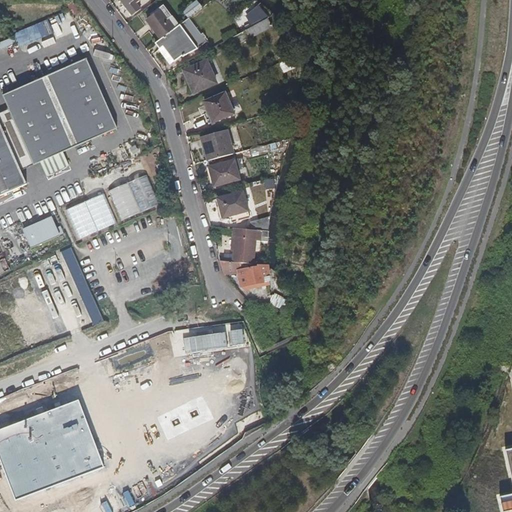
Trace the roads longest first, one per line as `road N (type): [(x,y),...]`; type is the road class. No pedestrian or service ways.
road 1 (primary): [(511,56),(460,197),(391,319),(315,402),(161,511)]
road 2 (primary): [(330,511),(383,449),(427,370),(511,100)]
road 3 (residential): [(94,0),(163,94),(217,301)]
